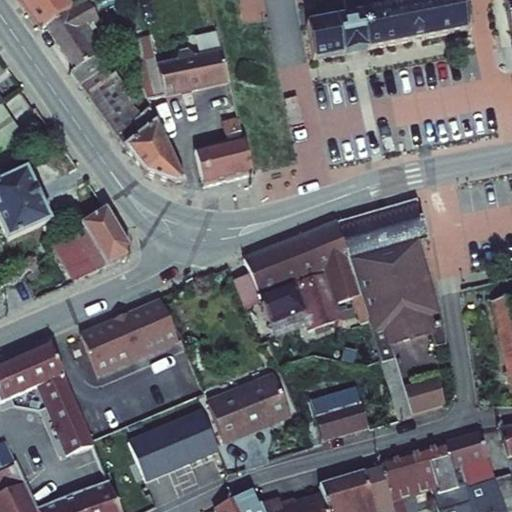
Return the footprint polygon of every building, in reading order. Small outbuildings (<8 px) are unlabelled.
[(36,0),(51,20),(57,16),(83,0),(36,0)] [(83,64),(108,103),(128,93),(130,91),(122,78),(120,79),(103,51),(127,37),(121,27),(115,30),(109,20),(116,17),(105,0),(83,0),(57,16),(88,60),(83,64)] [(358,0),(360,8),(319,15),(326,50),(357,44),(380,39),(380,41),(482,21),(477,0),(358,0)] [(158,95),(242,74),(234,42),(172,58),(170,51),(149,56),(158,95)] [(157,170),(186,183),(197,175),(168,120),(151,130),(128,93),(108,103),(107,104),(157,170)] [(0,121),(11,114),(12,113),(0,95),(0,121)] [(263,167),(247,100),(233,103),(238,128),(244,127),(246,133),(209,142),(216,178),(263,167)] [(11,114),(0,121),(0,155),(27,138),(11,114)] [(0,219),(14,248),(59,226),(33,174),(0,190),(0,219)] [(423,199),(342,227),(363,294),(374,329),(445,303),(424,233),(434,230),(423,199)] [(55,256),(74,287),(129,263),(131,251),(108,214),(55,256)] [(251,265),(277,329),(310,316),(314,330),(349,319),(343,300),(363,294),(342,227),(251,265)] [(236,287),(247,313),(263,306),(253,281),(236,287)] [(511,290),(497,293),(502,308),(511,306),(511,290)] [(181,339),(163,300),(85,336),(102,374),(181,339)] [(437,355),(451,351),(445,303),(374,329),(405,427),(452,412),(443,384),(412,394),(399,349),(431,339),(437,355)] [(494,309),(511,395),(511,306),(502,308),(494,309)] [(76,459),(101,448),(57,348),(0,373),(0,394),(5,406),(44,389),(76,459)] [(211,408),(229,449),(269,432),(266,427),(293,415),(277,379),(211,408)] [(321,423),(328,447),(373,432),(365,409),(321,423)] [(127,443),(144,485),(219,454),(201,411),(127,443)] [(511,429),(502,432),(511,460),(511,459),(511,429)] [(486,433),(450,444),(458,470),(464,467),(467,477),(484,472),(497,511),(511,511),(501,480),(486,433)] [(450,444),(408,456),(415,480),(437,473),(441,488),(438,489),(444,511),(448,511),(475,504),(467,477),(464,467),(458,470),(450,444)] [(384,462),(385,467),(396,499),(393,500),(396,509),(396,511),(412,511),(408,497),(438,489),(441,488),(437,473),(415,480),(408,456),(384,462)] [(43,511),(21,465),(0,476),(0,511),(43,511)] [(331,484),(326,485),(330,494),(336,511),(350,511),(377,504),(380,511),(386,511),(396,509),(393,500),(396,499),(385,467),(343,480),(338,476),(331,478),(331,484)] [(511,511),(511,476),(501,480),(511,511)] [(129,511),(118,485),(47,511),(129,511)] [(222,505),(224,511),(267,511),(266,507),(264,508),(256,490),(222,505)] [(270,506),(272,511),(336,511),(330,494),(290,509),(287,500),(270,506)]
